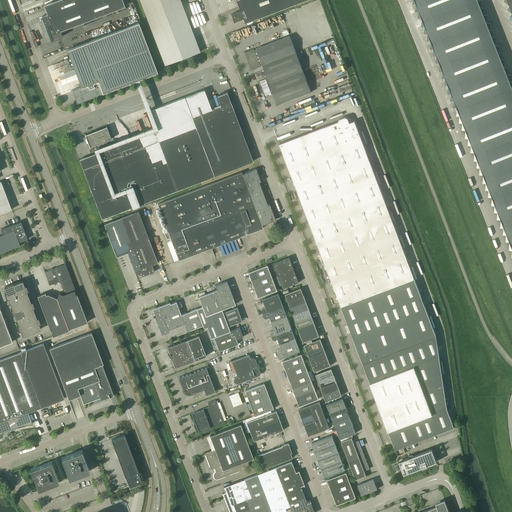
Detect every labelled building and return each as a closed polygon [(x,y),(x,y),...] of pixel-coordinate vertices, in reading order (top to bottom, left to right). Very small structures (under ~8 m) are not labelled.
[(60,30),(125,6),(124,6),(129,4),(127,0),(55,0),(44,5),(47,14),(41,16),(51,41),(62,36),(60,30)] [(139,0),(165,65),(200,51),(180,0),(139,0)] [(305,0),(241,0),(243,6),(238,7),(240,11),(231,15),(233,22),(243,19),(244,23),(305,0)] [(511,88),(477,0),(414,0),(511,247),(511,88)] [(138,22),(67,49),(81,86),(72,90),(77,102),(87,98),(91,97),(106,91),(119,86),(131,81),(135,80),(152,127),(94,149),(95,153),(99,152),(98,151),(157,129),(139,79),(143,77),(157,72),(138,22)] [(311,92),(290,36),(256,48),(257,50),(255,51),(254,49),(245,52),(251,69),(260,66),(260,65),(262,64),(277,105),(311,92)] [(253,161),(227,92),(216,96),(220,106),(211,109),(204,89),(146,111),(154,131),(108,148),(106,141),(111,139),(111,138),(107,127),(106,127),(106,126),(85,134),(85,135),(89,146),(89,147),(90,147),(95,145),(98,152),(79,159),(101,219),(253,161)] [(436,336),(414,278),(354,121),(345,117),(339,119),(338,122),(279,144),(341,306),(395,450),(454,427),(447,408),(436,336)] [(275,219),(269,204),(267,205),(259,182),(260,181),(256,169),(242,174),(241,172),(157,204),(179,260),(263,228),(261,225),(275,219)] [(0,213),(11,209),(1,181),(0,181),(0,213)] [(158,262),(138,211),(104,224),(116,257),(127,253),(135,272),(143,276),(154,271),(152,265),(158,262)] [(27,239),(21,221),(1,229),(3,234),(0,235),(0,252),(20,245),(19,242),(27,239)] [(299,282),(294,270),(289,257),(273,263),(283,288),(299,282)] [(87,322),(77,294),(76,294),(74,290),(75,290),(65,264),(44,272),(49,285),(59,281),(63,291),(62,292),(61,294),(59,293),(56,298),(48,294),(46,295),(45,293),(37,296),(52,335),(87,322)] [(277,290),(271,274),(268,265),(249,272),(258,298),(277,290)] [(35,318),(32,308),(34,307),(32,301),(29,302),(25,292),(28,291),(26,285),(23,286),(21,280),(5,287),(7,292),(4,293),(6,299),(9,298),(13,308),(10,309),(12,315),(15,314),(19,324),(16,325),(19,331),(21,330),(23,336),(40,329),(38,324),(40,323),(38,317),(35,318)] [(235,304),(232,298),(233,297),(226,281),(215,285),(217,290),(198,297),(202,306),(205,315),(221,309),(235,304)] [(314,322),(309,309),(301,288),(285,294),(298,328),(303,342),(319,336),(314,322)] [(300,351),(288,318),(278,293),(262,299),(266,308),(262,309),(261,311),(263,314),(264,317),(266,318),(269,317),(274,330),(271,331),(270,333),(273,340),(275,341),(278,340),(281,349),(278,350),(277,352),(279,358),(281,358),(300,351)] [(229,331),(228,326),(222,312),(221,309),(205,315),(202,306),(181,314),(176,301),(170,304),(169,302),(152,309),(154,314),(153,314),(153,315),(154,317),(155,317),(162,334),(165,333),(167,339),(202,325),(204,328),(207,327),(211,338),(213,337),(229,331)] [(242,321),(236,307),(222,312),(228,326),(242,321)] [(0,346),(12,341),(0,308),(0,346)] [(238,344),(236,339),(243,337),(239,327),(229,331),(213,337),(219,351),(238,344)] [(106,377),(101,364),(103,364),(91,332),(49,348),(68,399),(80,395),(83,404),(114,392),(108,376),(106,377)] [(206,356),(198,335),(187,339),(167,347),(169,353),(168,354),(168,356),(171,359),(174,368),(195,360),(206,356)] [(330,365),(325,352),(320,339),(304,345),(315,371),(330,365)] [(64,398),(43,343),(21,352),(0,359),(0,433),(4,431),(6,430),(8,429),(10,428),(14,427),(16,426),(20,425),(24,424),(26,424),(28,424),(32,423),(32,420),(31,421),(28,412),(64,398)] [(260,372),(258,368),(259,367),(258,363),(257,363),(255,359),(254,358),(253,358),(252,358),(250,358),(248,354),(231,361),(237,376),(235,377),(234,377),(234,379),(234,380),(234,381),(235,383),(236,383),(237,383),(258,375),(259,374),(260,373),(260,372)] [(319,399),(308,372),(302,354),(282,361),(299,406),(319,399)] [(215,391),(206,367),(193,372),(194,373),(191,374),(191,373),(178,378),(183,391),(184,391),(185,392),(185,393),(186,393),(187,393),(187,394),(188,394),(189,394),(190,393),(190,394),(203,389),(206,395),(215,391)] [(342,395),(337,382),(332,368),(316,374),(326,401),(342,395)] [(273,408),(267,392),(264,383),(245,390),(254,416),(273,408)] [(242,403),(237,392),(228,395),(233,407),(242,403)] [(356,433),(350,416),(343,398),(327,405),(340,439),(356,433)] [(224,422),(215,400),(207,403),(209,406),(193,413),(193,414),(192,414),(192,415),(194,420),(194,421),(193,422),(194,425),(194,424),(195,424),(195,425),(196,425),(198,430),(199,430),(199,431),(200,430),(200,431),(224,422)] [(329,428),(320,402),(299,410),(309,435),(314,433),(329,428)] [(283,430),(279,420),(276,411),(246,422),(253,441),(283,430)] [(253,458),(240,424),(210,436),(215,449),(204,452),(211,469),(214,468),(215,472),(214,472),(214,473),(213,474),(213,475),(213,476),(214,477),(215,478),(216,478),(216,479),(217,479),(218,478),(248,467),(248,460),(253,458)] [(124,435),(111,439),(128,485),(139,481),(140,483),(142,482),(141,479),(142,478),(140,472),(138,472),(124,435)] [(345,470),(339,452),(332,435),(312,443),(325,477),(345,470)] [(370,469),(364,455),(359,440),(354,442),(352,438),(341,442),(356,480),(366,476),(365,471),(370,469)] [(292,457),(290,453),(292,452),(289,444),(288,444),(288,443),(286,443),(281,445),(282,446),(258,455),(263,468),(292,457)] [(427,464),(436,461),(432,449),(400,461),(405,473),(422,466),(423,469),(428,467),(427,464)] [(90,471),(82,450),(61,458),(69,479),(90,471)] [(306,501),(304,497),(300,486),(304,485),(298,471),(295,472),(291,461),(223,487),(225,492),(222,493),(229,511),(284,511),(286,511),(285,508),(289,506),(291,511),(314,511),(310,500),(306,501)] [(59,483),(51,462),(30,470),(38,490),(59,483)] [(356,498),(346,472),(327,480),(337,505),(356,498)] [(378,489),(374,479),(358,485),(362,495),(378,489)] [(449,511),(450,511),(449,511),(447,507),(448,507),(448,506),(447,507),(446,503),(437,507),(437,506),(436,507),(432,509),(432,508),(431,508),(431,509),(427,511),(427,510),(426,510),(426,511),(422,511),(449,511)]
